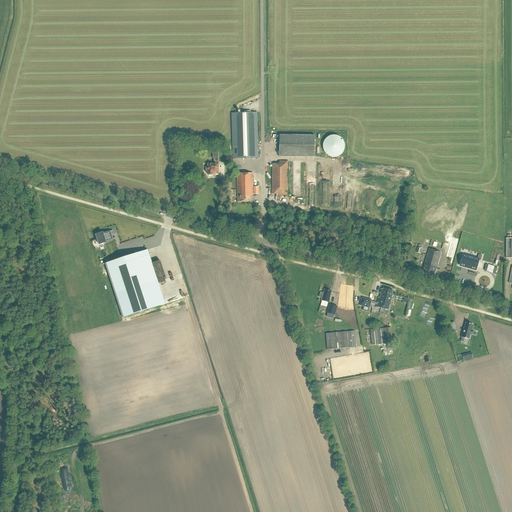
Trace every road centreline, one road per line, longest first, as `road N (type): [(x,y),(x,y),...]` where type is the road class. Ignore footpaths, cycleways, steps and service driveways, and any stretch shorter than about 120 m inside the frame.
road 1 (secondary): [(511,310),(0,167)]
road 2 (track): [(253,511),(180,276)]
